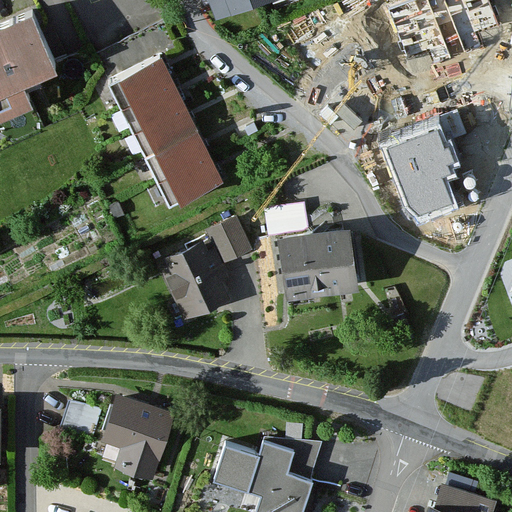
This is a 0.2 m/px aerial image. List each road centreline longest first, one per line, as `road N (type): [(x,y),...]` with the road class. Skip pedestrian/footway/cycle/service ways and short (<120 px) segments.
road 1 (unclassified): [(407,425),(206,370),(36,356)]
road 2 (residential): [(511,177),(407,425)]
road 3 (residential): [(36,356),(33,511)]
